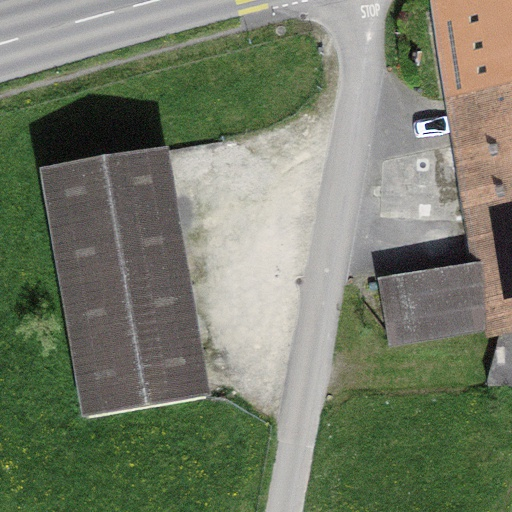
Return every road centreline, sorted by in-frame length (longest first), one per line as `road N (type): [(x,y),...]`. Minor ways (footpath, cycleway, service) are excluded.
road 1 (unclassified): [(282,511),(361,89),(355,0)]
road 2 (primary): [(158,0),(0,43)]
